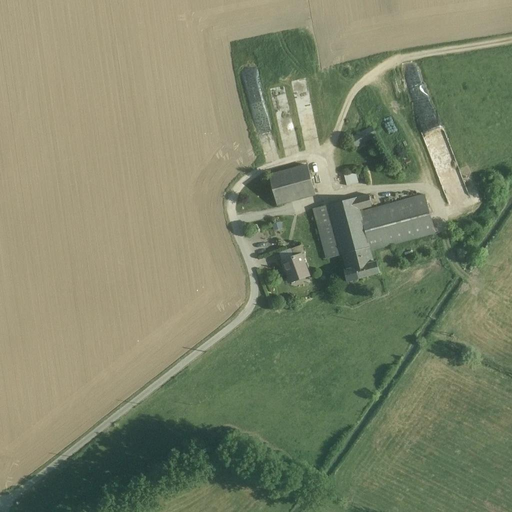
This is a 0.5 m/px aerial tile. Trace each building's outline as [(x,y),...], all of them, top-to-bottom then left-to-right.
[(372,128),(350,139),(356,149),(378,138),(372,128)] [(308,166),(271,175),(279,204),(316,194),(308,166)] [(356,170),(344,174),(347,186),(359,183),(356,170)] [(368,195),(313,209),(327,259),(345,254),(349,269),(374,262),(371,250),(434,233),(424,195),(361,212),(360,209),(371,206),(368,195)] [(303,245),(292,249),(295,258),(306,254),(303,245)] [(295,258),(284,262),(292,283),(312,275),(304,255),(295,258)] [(346,270),(349,282),(381,273),(378,262),(346,270)]
